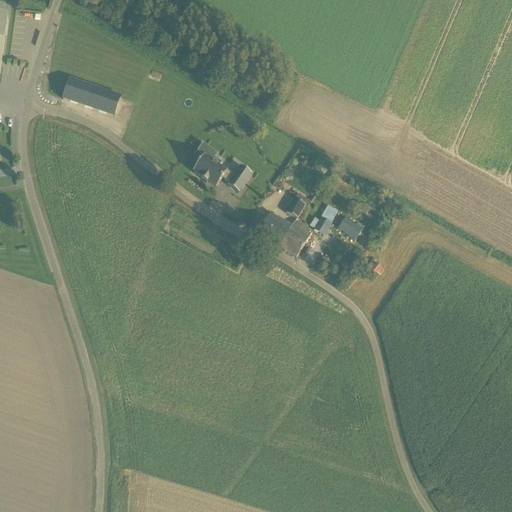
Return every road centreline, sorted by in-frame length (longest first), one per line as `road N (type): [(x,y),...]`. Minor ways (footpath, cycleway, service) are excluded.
road 1 (unclassified): [(429,511),(401,455),(366,324),(348,302),(85,123),(26,105)]
road 2 (unclassified): [(102,511),(100,423),(29,190),(26,105)]
